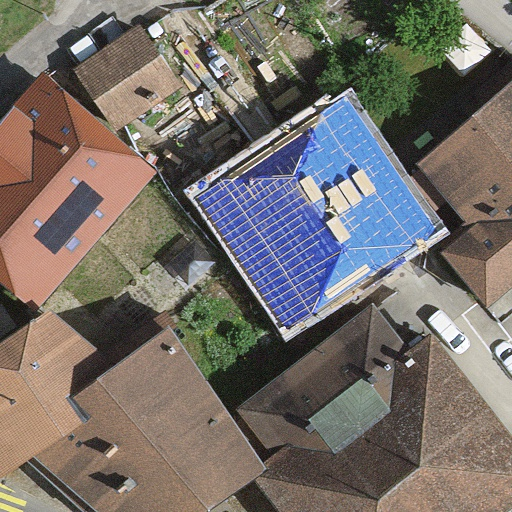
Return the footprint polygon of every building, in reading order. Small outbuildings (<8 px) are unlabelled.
[(388,0),(253,0),(217,24),(274,108),(404,23),(388,0)] [(184,112),(123,49),(76,95),(138,157),(184,112)] [(41,82),(0,131),(0,279),(47,315),(156,182),(41,82)] [(511,85),(408,178),(442,226),(434,230),(495,310),(511,294),(511,85)] [(196,195),(287,329),(406,249),(434,230),(442,226),(408,178),(347,98),(321,113),(276,141),(225,173),(196,195)] [(511,511),(511,432),(405,290),(216,431),(251,478),(276,511),(511,511)] [(116,392),(47,315),(0,356),(0,472),(12,485),(35,464),(116,392)] [(216,431),(176,349),(116,392),(35,464),(110,511),(195,511),(251,478),(216,431)]
